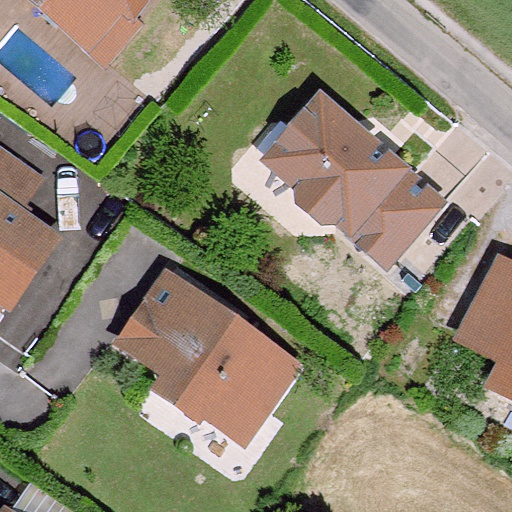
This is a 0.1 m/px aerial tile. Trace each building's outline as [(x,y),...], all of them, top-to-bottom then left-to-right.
[(40,0),(104,55),(137,17),(131,13),(142,0),(40,0)] [(370,140),(326,103),(276,162),(308,189),(309,203),(330,220),(345,219),(392,259),(442,200),(428,188),(413,176),(397,177),(377,160),(372,156),(370,140)] [(35,176),(0,151),(0,302),(6,294),(12,298),(55,237),(13,208),(35,176)] [(511,271),(506,268),(473,331),(511,351),(511,364),(503,382),(511,386),(511,271)] [(297,360),(172,276),(130,338),(178,370),(168,385),(203,408),(207,401),(250,430),(297,360)] [(57,511),(26,491),(12,511),(57,511)]
